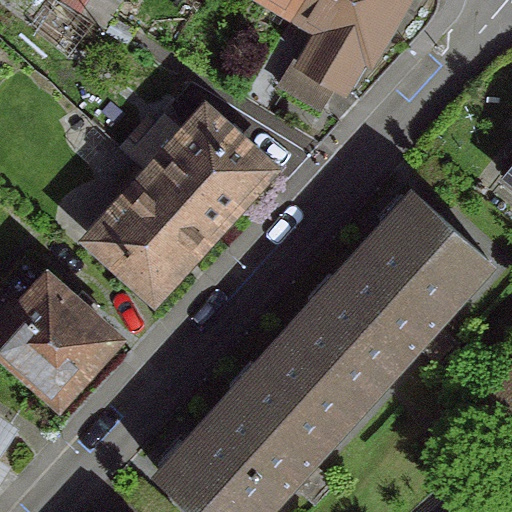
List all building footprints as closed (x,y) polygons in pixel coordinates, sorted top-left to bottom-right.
[(53,0),(74,12),(81,0),(53,0)] [(269,0),(290,12),(297,0),(269,0)] [(397,0),(297,0),(290,12),(319,30),(297,65),(289,60),(273,85),(316,110),(331,85),(336,88),(357,53),(363,57),(397,0)] [(264,167),(200,110),(143,173),(207,231),(264,167)] [(511,162),(510,165),(511,165),(500,179),(511,188),(511,162)] [(207,231),(143,173),(86,237),(149,294),(207,231)] [(409,193),(282,333),(356,399),(482,260),(409,193)] [(110,337),(43,277),(0,324),(0,350),(54,399),(110,337)] [(254,511),(356,399),(282,333),(156,473),(198,511),(254,511)] [(511,364),(469,406),(496,434),(494,436),(511,457),(511,364)]
